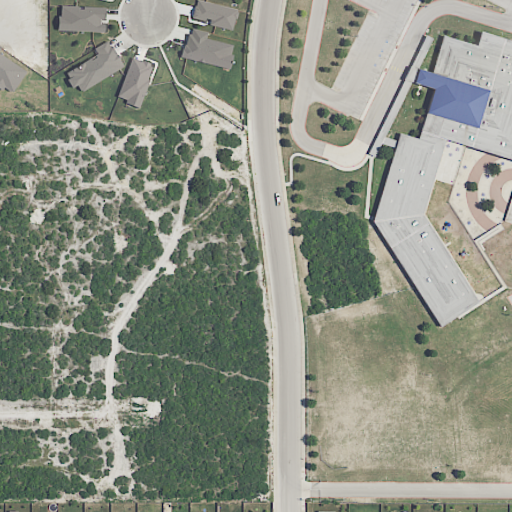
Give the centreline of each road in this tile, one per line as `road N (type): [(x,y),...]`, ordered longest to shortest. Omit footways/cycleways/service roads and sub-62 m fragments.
road 1 (residential): [(289,511),(288,321),(264,131),(270,0)]
road 2 (residential): [(270,184),(116,233),(0,198)]
road 3 (residential): [(166,222),(184,410)]
road 4 (residential): [(184,410),(0,410)]
